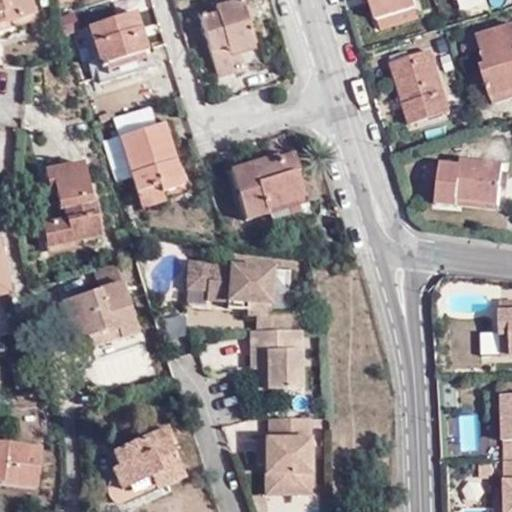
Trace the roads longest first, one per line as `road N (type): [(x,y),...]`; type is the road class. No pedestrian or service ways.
road 1 (residential): [(171,0),(201,116),(213,125),(242,127),(344,100)]
road 2 (residential): [(421,511),(412,356)]
road 3 (residential): [(196,387),(232,511)]
